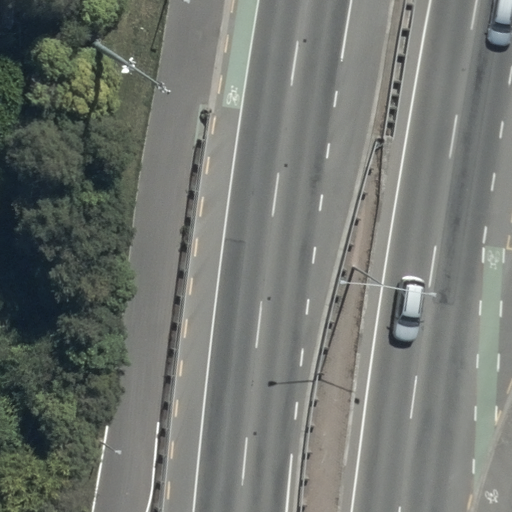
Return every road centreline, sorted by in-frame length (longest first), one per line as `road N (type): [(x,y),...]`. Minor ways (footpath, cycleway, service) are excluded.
road 1 (secondary): [(479,0),(400,511)]
road 2 (secondary): [(240,511),(301,0)]
